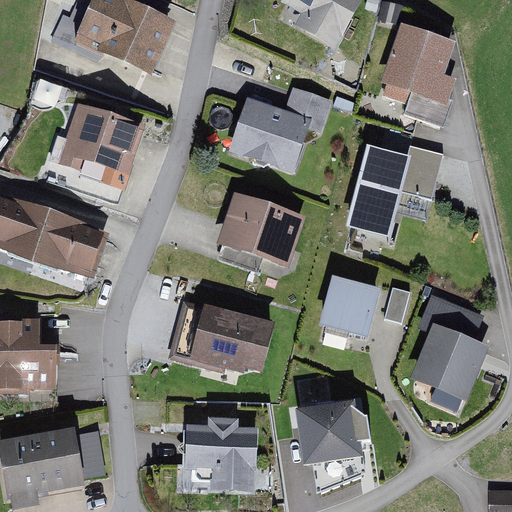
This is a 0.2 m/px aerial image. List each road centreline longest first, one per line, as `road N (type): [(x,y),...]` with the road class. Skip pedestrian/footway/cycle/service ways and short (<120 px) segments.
road 1 (residential): [(129,511),(116,326),(182,148),(213,0)]
road 2 (residential): [(354,511),(494,422),(511,397)]
road 3 (residential): [(511,339),(472,150)]
